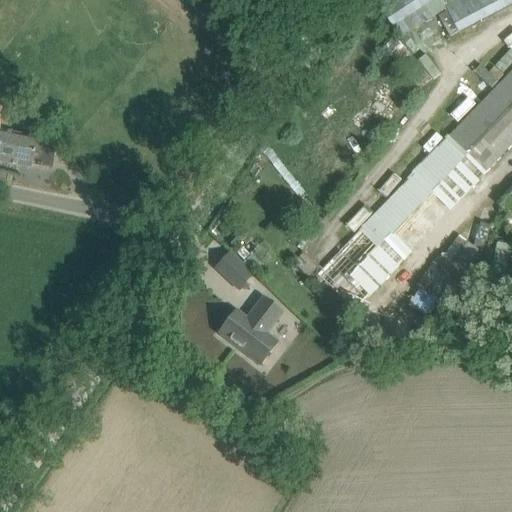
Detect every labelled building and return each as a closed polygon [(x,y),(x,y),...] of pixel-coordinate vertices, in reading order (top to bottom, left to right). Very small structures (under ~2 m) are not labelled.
[(424,22),(416,11),(432,0),(381,0),(377,3),(400,37),(424,22)] [(459,32),(511,4),(511,0),(455,0),(445,6),(459,32)] [(511,72),(312,283),(348,318),(511,146),(511,72)] [(37,138),(0,131),(0,163),(30,170),(37,138)] [(461,276),(438,260),(421,284),(443,300),(461,276)] [(365,307),(377,319),(384,311),(378,305),(382,301),(376,295),(365,307)] [(236,312),(218,335),(258,366),(276,342),(266,335),(282,314),(261,299),(248,315),(251,317),(248,321),(236,312)] [(385,333),(390,323),(380,317),(374,327),(385,333)]
